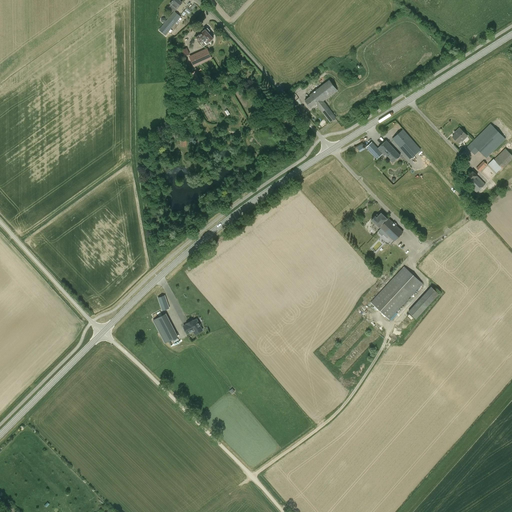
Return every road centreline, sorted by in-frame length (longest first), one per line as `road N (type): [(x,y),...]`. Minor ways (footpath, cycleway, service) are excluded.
road 1 (secondary): [(102,332),(211,232),(331,150)]
road 2 (unclassified): [(283,511),(102,332)]
road 3 (secondary): [(331,150),(511,34)]
road 4 (unclassified): [(331,150),(194,0)]
road 5 (unknown): [(386,340),(336,413),(252,476)]
road 6 (unclassified): [(102,332),(0,222)]
road 7 (secondary): [(0,435),(102,332)]
